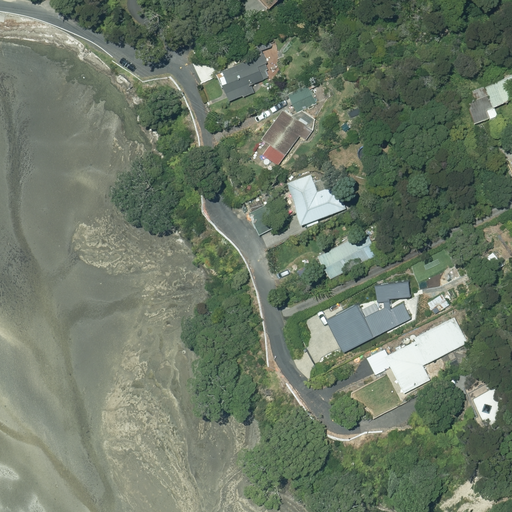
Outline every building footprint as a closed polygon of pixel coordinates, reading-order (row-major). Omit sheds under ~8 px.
[(256,0),(267,11),(279,0),(256,0)] [(219,78),(230,103),(255,93),(252,85),(269,77),(266,71),(269,70),(266,63),(268,63),(263,53),(222,70),(224,76),(219,78)] [(468,103),(476,123),(490,117),(491,119),(498,116),(494,106),(511,98),(511,74),(471,92),(475,100),(468,103)] [(289,93),(297,112),(317,104),(309,85),(289,93)] [(262,139),(285,156),(301,135),(307,140),(314,130),(309,127),(315,119),(303,111),(297,119),(284,109),(262,139)] [(287,182),(301,224),(347,208),(338,185),(318,192),(312,174),(287,182)] [(249,213),(259,235),(280,225),(270,203),(249,213)] [(319,256),(331,279),(379,254),(367,230),(319,256)] [(327,321),(343,353),(411,319),(404,303),(392,308),(391,300),(410,297),(410,282),(375,285),(377,302),(383,302),(385,308),(378,310),(375,304),(362,312),(359,302),(327,321)] [(429,304),(435,313),(449,305),(443,295),(429,304)] [(385,356),(404,393),(430,380),(424,367),(426,364),(469,343),(456,315),(413,336),(415,340),(385,356)] [(477,416),(485,434),(501,428),(499,424),(511,419),(495,381),(470,392),(480,415),(477,416)]
